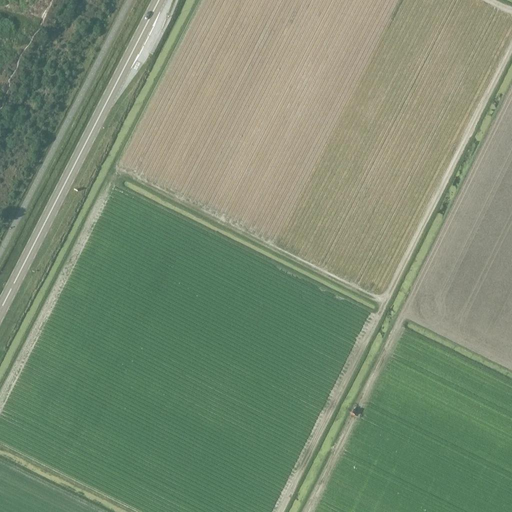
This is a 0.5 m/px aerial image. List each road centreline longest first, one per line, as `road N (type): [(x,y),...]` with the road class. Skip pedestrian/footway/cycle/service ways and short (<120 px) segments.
road 1 (track): [(0,394),(106,181),(121,170),(383,304),(280,511)]
road 2 (track): [(305,511),(511,95)]
road 3 (secondary): [(0,310),(158,0)]
